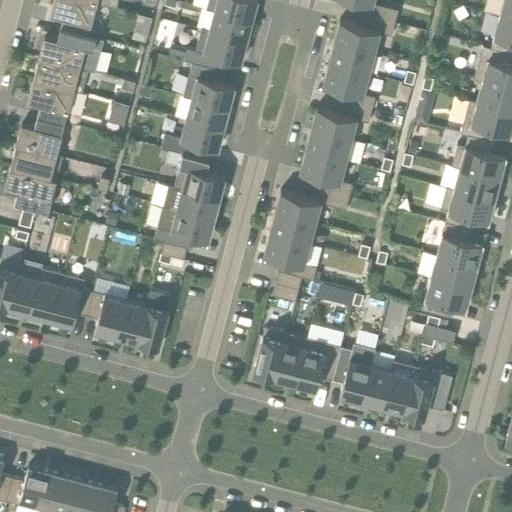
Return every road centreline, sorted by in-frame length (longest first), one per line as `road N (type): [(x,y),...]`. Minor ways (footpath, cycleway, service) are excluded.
road 1 (residential): [(194,394),(466,463)]
road 2 (residential): [(194,394),(260,149)]
road 3 (residential): [(0,343),(194,394)]
road 4 (residential): [(175,470),(0,422)]
road 5 (residential): [(466,463),(511,291)]
road 6 (residential): [(333,511),(175,470)]
road 7 (residential): [(295,20),(273,34),(249,131),(260,149)]
road 8 (residential): [(260,149),(279,140),(305,44),(295,20)]
